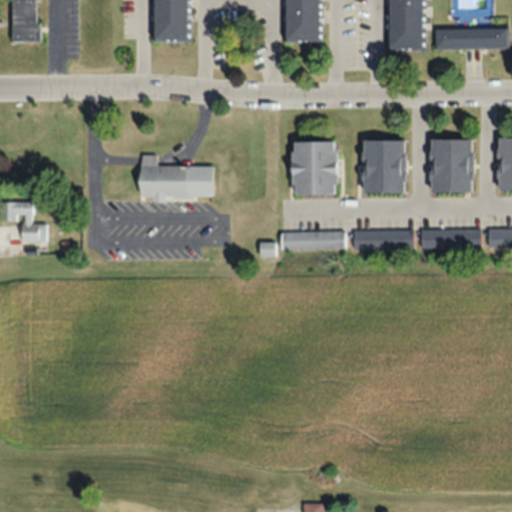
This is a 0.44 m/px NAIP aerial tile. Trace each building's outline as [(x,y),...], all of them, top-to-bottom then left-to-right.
[(36,0),(10,0),(11,41),(37,41),(36,0)] [(152,0),(153,41),(187,41),(187,0),(152,0)] [(284,0),(285,42),(319,42),(319,0),(284,0)] [(387,0),(388,50),(422,50),(422,0),(387,0)] [(433,48),(508,48),(508,26),(433,26),(433,48)] [(497,190),(511,189),(511,136),(498,137),(497,190)] [(404,138),(362,138),(362,192),(404,192),(404,138)] [(429,191),(471,191),(472,138),(430,138),(429,191)] [(291,193),(335,193),(335,140),(291,140),(291,193)] [(192,165),(157,164),(157,154),(140,153),(139,195),(192,196),(192,165)] [(31,201),(3,201),(3,219),(20,220),(20,241),(46,241),(46,223),(31,223),(31,201)] [(511,247),(511,227),(487,228),(487,247),(511,247)] [(480,229),(419,229),(419,248),(480,248),(480,229)] [(352,230),(352,248),(412,248),(412,230),(352,230)] [(343,248),(343,231),(281,231),(281,248),(343,248)] [(301,511),(321,511),(321,502),(302,502),(301,511)]
